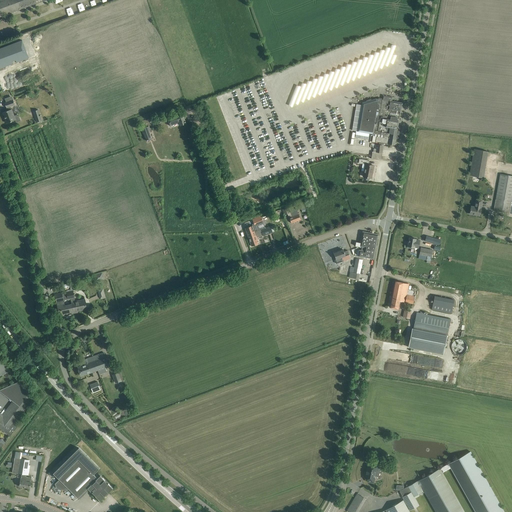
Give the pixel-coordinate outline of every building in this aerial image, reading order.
[(0,0),(0,16),(44,0),(0,0)] [(22,40),(0,48),(0,68),(18,62),(18,60),(21,59),(22,60),(29,58),(22,40)] [(319,74),(317,78),(314,77),(312,81),(308,79),(306,83),(302,82),(301,85),(297,84),(288,104),(293,105),(294,101),(298,103),(300,99),(304,101),(305,97),(309,98),(311,94),(315,96),(317,92),(320,94),(322,89),(326,91),(328,87),(332,89),(334,85),(337,86),(339,82),(343,84),(345,80),(349,82),(350,78),(354,79),(356,75),(360,77),(361,73),(366,75),(367,70),(371,72),(373,68),(377,70),(378,66),(382,67),(384,63),(388,65),(390,61),(394,63),(397,55),(393,53),(396,45),(392,43),(390,48),(386,46),(385,50),(381,48),(379,52),(375,51),(374,54),(370,53),(368,57),(364,55),(362,59),(358,58),(357,62),(353,60),(351,64),(347,62),(346,66),(342,65),(340,69),(336,67),(334,71),(330,70),(329,74),(325,72),(323,76),(319,74)] [(5,99),(6,102),(5,103),(6,108),(7,107),(9,110),(3,112),(7,123),(15,120),(16,122),(20,120),(19,115),(17,114),(14,115),(12,109),(11,109),(10,107),(15,105),(12,96),(5,99)] [(383,96),(382,99),(379,98),(379,99),(376,99),(371,100),(371,99),(366,100),(367,101),(362,102),(357,131),(377,134),(384,135),(384,137),(386,138),(387,138),(387,139),(391,139),(391,138),(392,138),(396,138),(398,138),(400,127),(398,127),(398,122),(400,123),(401,119),(399,118),(400,111),(401,112),(403,103),(392,101),(392,97),(383,96)] [(183,114),(178,116),(177,116),(172,118),(171,117),(169,118),(169,119),(168,119),(170,125),(170,126),(179,122),(180,125),(181,125),(186,123),(183,114)] [(167,121),(165,115),(157,119),(159,124),(167,121)] [(149,126),(142,129),(143,133),(144,133),(146,141),(151,139),(149,131),(150,131),(149,126)] [(372,141),(388,144),(388,143),(395,144),(396,138),(394,138),(394,139),(392,138),(391,138),(391,139),(387,139),(386,138),(384,137),(377,136),(377,135),(373,135),(372,141)] [(383,145),(378,145),(375,144),(374,152),(372,151),(371,159),(374,160),(374,159),(381,160),(383,145)] [(359,158),(358,163),(363,163),(365,164),(364,171),(363,176),(371,178),(374,165),(369,164),(369,160),(364,159),(359,158)] [(471,165),(469,175),(483,178),(485,168),(471,165)] [(511,213),(511,175),(500,174),(494,210),(511,213)] [(480,216),(481,211),(482,201),(476,200),(474,207),(471,206),(470,214),(480,216)] [(294,206),(289,208),(290,212),(292,216),(289,217),(289,218),(291,223),(301,219),(299,215),(299,214),(298,214),(296,209),(295,209),(294,206)] [(250,226),(245,228),(249,238),(252,237),(251,232),(254,230),(255,232),(260,230),(266,228),(263,222),(256,225),(255,225),(252,226),(252,225),(250,226)] [(266,228),(260,230),(262,234),(262,235),(262,236),(272,232),(275,231),(273,225),(270,226),(266,228)] [(252,237),(249,238),(252,246),(258,244),(257,241),(257,240),(258,240),(257,237),(262,235),(262,234),(260,230),(255,232),(254,230),(251,232),(252,237)] [(374,259),(379,234),(362,231),(360,246),(362,247),(361,250),(359,250),(358,256),(363,257),(374,259)] [(426,236),(425,241),(439,245),(441,240),(426,236)] [(416,239),(409,237),(409,242),(407,241),(406,247),(410,248),(411,247),(414,247),(418,248),(420,240),(416,239)] [(421,247),(418,258),(427,260),(427,263),(430,263),(433,250),(421,247)] [(334,253),(336,260),(337,263),(351,258),(349,255),(348,250),(344,252),(343,249),(334,253)] [(351,267),(350,272),(359,274),(362,260),(357,259),(356,258),(354,267),(351,267)] [(102,272),(94,275),(96,280),(103,278),(104,278),(102,272)] [(395,281),(390,307),(395,308),(398,309),(400,301),(413,304),(414,296),(407,294),(409,284),(395,281)] [(73,291),(66,292),(67,296),(68,300),(71,299),(72,304),(74,313),(77,312),(77,310),(87,308),(85,303),(85,300),(75,302),(75,300),(73,291)] [(60,293),(55,294),(60,316),(74,313),(72,304),(65,305),(64,301),(62,301),(62,299),(64,299),(63,297),(62,293),(60,293)] [(434,296),(432,310),(451,313),(453,307),(454,300),(434,296)] [(403,317),(410,318),(412,311),(404,310),(403,317)] [(417,312),(414,328),(447,335),(451,319),(424,314),(424,312),(420,311),(420,313),(417,312)] [(412,328),(408,347),(444,354),(447,335),(414,328),(412,328)] [(467,347),(467,346),(467,344),(466,343),(465,342),(464,341),(463,340),(461,340),(460,340),(458,340),(457,340),(456,341),(454,342),(454,343),(453,344),(453,346),(452,347),(453,349),(453,350),(454,352),(455,353),(457,354),(459,355),(460,355),(461,355),(462,354),(464,354),(465,353),(466,351),(467,350),(467,349),(467,347)] [(104,352),(93,356),(97,370),(98,369),(105,367),(109,365),(106,357),(104,352)] [(81,366),(78,368),(81,376),(85,374),(97,370),(93,356),(86,359),(79,362),(81,366)] [(0,357),(0,377),(10,369),(0,357)] [(113,375),(115,382),(124,379),(121,372),(113,375)] [(0,427),(5,432),(10,435),(17,426),(15,424),(34,399),(24,387),(19,381),(0,389),(0,391),(13,401),(3,415),(0,412),(0,427)] [(98,382),(90,385),(93,393),(101,390),(98,382)] [(61,490),(65,485),(78,498),(88,488),(92,493),(93,492),(96,495),(95,496),(100,501),(105,496),(104,495),(107,492),(108,493),(113,488),(108,483),(107,484),(104,481),(105,480),(100,475),(97,478),(94,474),(99,468),(79,448),(53,473),(59,479),(55,484),(57,488),(61,490)] [(402,500),(387,509),(389,511),(408,511),(409,511),(419,505),(415,498),(419,495),(418,494),(423,492),(419,485),(420,485),(435,511),(464,511),(442,472),(450,468),(474,511),(504,511),(471,451),(440,468),(420,480),(408,486),(403,489),(404,485),(396,485),(396,490),(401,490),(399,491),(403,497),(402,497),(404,499),(402,500)] [(15,457),(12,472),(17,473),(21,474),(26,475),(29,460),(20,458),(18,458),(15,457)] [(368,465),(366,477),(368,477),(367,481),(374,482),(375,475),(377,476),(379,467),(380,465),(373,463),(373,466),(368,465)] [(30,488),(31,483),(31,482),(31,478),(26,477),(26,475),(21,475),(19,486),(30,488)] [(347,511),(348,511),(349,511),(358,511),(366,499),(357,493),(347,511)]
